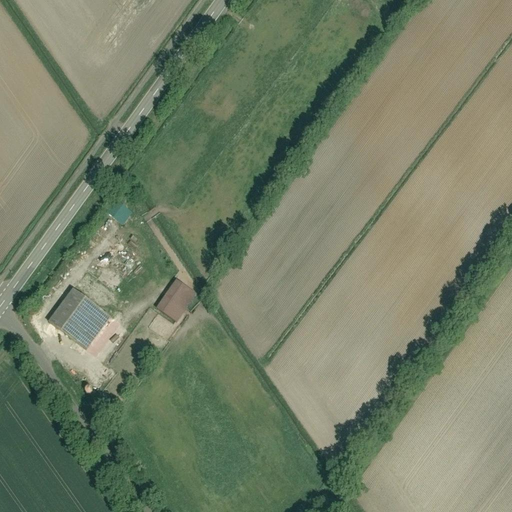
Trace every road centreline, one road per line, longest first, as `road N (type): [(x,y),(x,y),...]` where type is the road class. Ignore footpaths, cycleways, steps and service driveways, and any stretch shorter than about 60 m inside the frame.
road 1 (secondary): [(0,307),(223,0)]
road 2 (residential): [(0,307),(151,511)]
